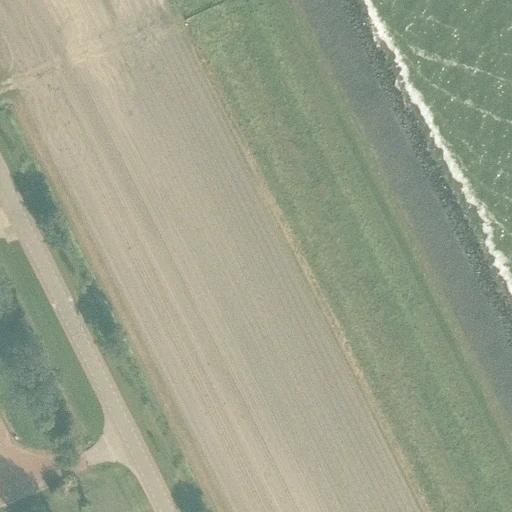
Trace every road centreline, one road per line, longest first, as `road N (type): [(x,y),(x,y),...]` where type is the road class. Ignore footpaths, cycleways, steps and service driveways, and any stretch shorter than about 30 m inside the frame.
road 1 (tertiary): [(165,511),(0,182)]
road 2 (track): [(187,0),(0,87)]
